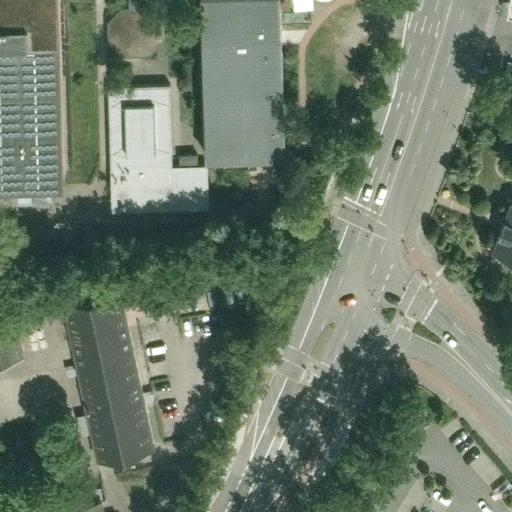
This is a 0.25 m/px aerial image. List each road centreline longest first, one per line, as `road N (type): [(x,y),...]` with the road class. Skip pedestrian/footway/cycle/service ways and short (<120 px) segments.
road 1 (tertiary): [(441,0),(392,174),(344,292)]
road 2 (tertiary): [(344,292),(231,511)]
road 3 (tertiary): [(511,406),(411,320),(344,292)]
